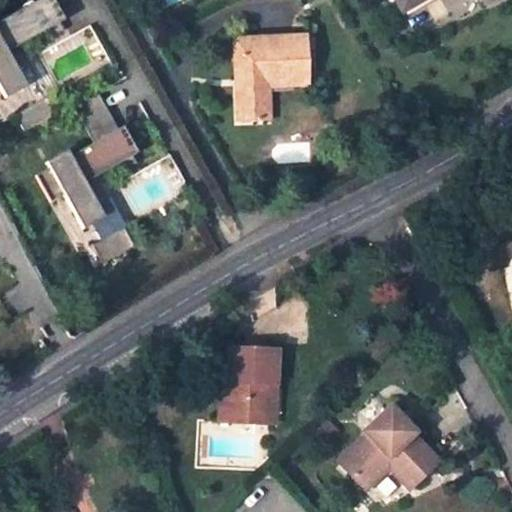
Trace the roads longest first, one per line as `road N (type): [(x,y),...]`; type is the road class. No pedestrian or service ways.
road 1 (tertiary): [(0,415),(369,198)]
road 2 (unknown): [(245,271),(93,10)]
road 3 (residential): [(369,198),(511,454)]
road 4 (tertiary): [(369,198),(511,115)]
